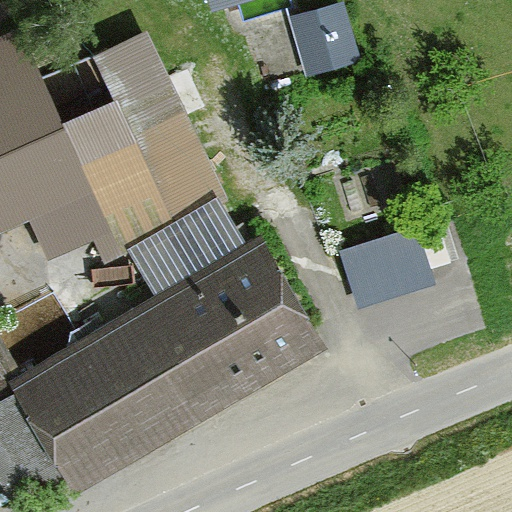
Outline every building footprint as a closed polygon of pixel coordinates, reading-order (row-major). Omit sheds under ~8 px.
[(362,62),(346,9),(290,25),(305,79),(362,62)] [(71,125),(31,33),(0,46),(0,238),(36,223),(52,259),(98,239),(110,267),(232,214),(154,36),(99,59),(118,105),(71,125)] [(420,219),(342,246),(362,301),(439,274),(420,219)] [(334,349),(268,239),(20,388),(25,397),(0,411),(0,444),(34,501),(70,479),(83,500),(334,349)] [(0,394),(24,378),(0,341),(0,394)]
